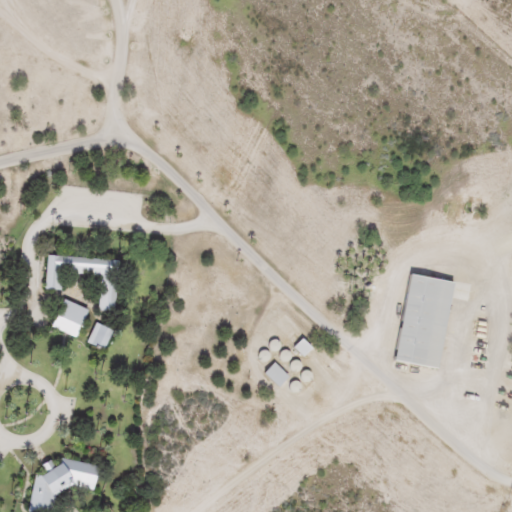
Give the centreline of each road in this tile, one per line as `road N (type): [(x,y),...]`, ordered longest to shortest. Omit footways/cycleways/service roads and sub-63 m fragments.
road 1 (residential): [(11,0),(68,70),(280,284),(434,426),(511,476)]
road 2 (residential): [(208,511),(400,395)]
